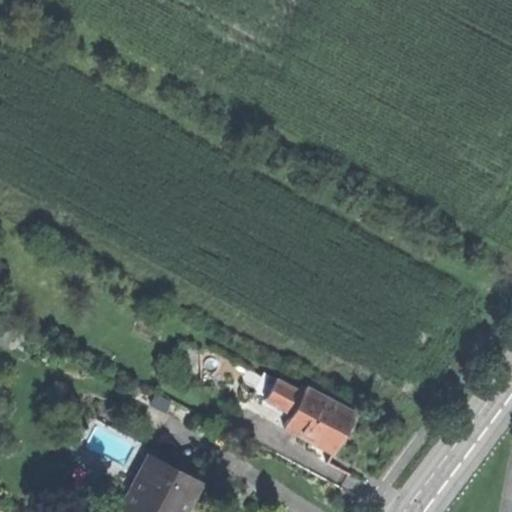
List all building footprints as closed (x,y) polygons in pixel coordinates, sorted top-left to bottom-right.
[(251,395),(265,402),(279,376),(265,369),(251,395)] [(265,402),(292,416),(306,390),(279,376),(265,402)] [(292,416),(288,424),(313,438),(323,443),(336,449),(346,431),(356,411),(308,386),(306,390),(292,416)] [(319,451),(323,443),(313,438),(309,446),(319,451)] [(130,511),(184,511),(187,509),(200,482),(150,456),(137,481),(145,485),(130,511)] [(123,508),(130,511),(145,485),(137,481),(123,508)]
